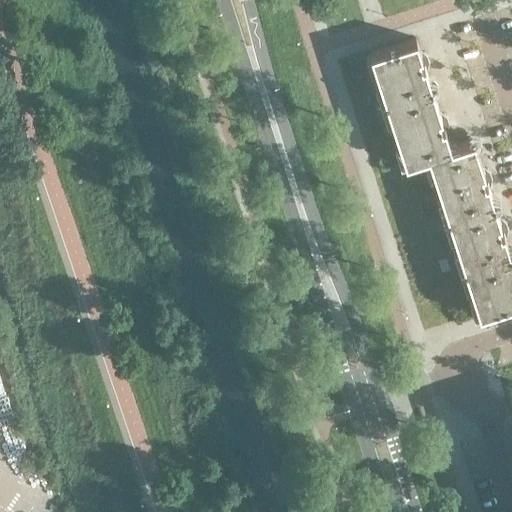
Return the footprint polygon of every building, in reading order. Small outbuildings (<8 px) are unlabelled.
[(431,84),(424,64),(428,63),(429,60),(426,53),(424,51),(420,52),(415,37),(370,51),(385,99),(431,84)] [(448,125),(448,122),(446,115),(444,112),(440,114),(431,84),(385,99),(405,161),(428,153),(427,152),(450,145),(444,126),(448,125)] [(491,177),(489,170),(487,168),(483,169),(473,137),(450,145),(427,152),(428,153),(447,215),(493,200),(487,181),(491,180),(491,177)] [(509,250),(503,231),(507,230),(508,227),(505,220),(503,218),(499,219),(493,200),(447,215),(464,265),(509,250)] [(511,258),(509,250),(464,265),(479,312),(511,301),(511,258)]
